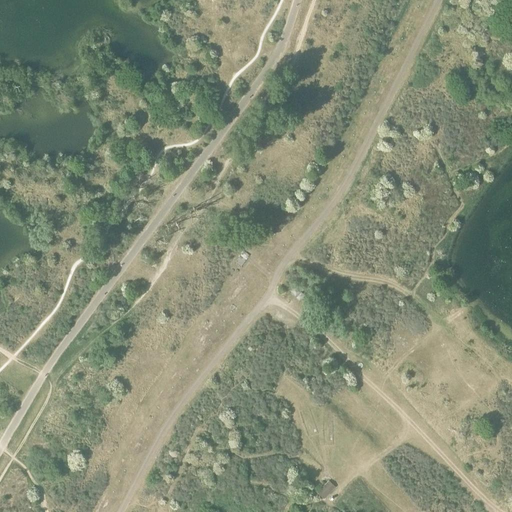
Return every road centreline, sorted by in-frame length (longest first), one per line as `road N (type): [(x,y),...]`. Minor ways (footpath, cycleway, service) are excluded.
road 1 (unknown): [(52,381),(165,267),(172,240),(294,59),(313,0)]
road 2 (track): [(266,296),(348,173),(434,0)]
road 3 (track): [(500,511),(343,354),(266,296)]
road 4 (track): [(120,511),(170,416),(266,296)]
road 5 (track): [(290,255),(401,288),(442,326),(460,312)]
